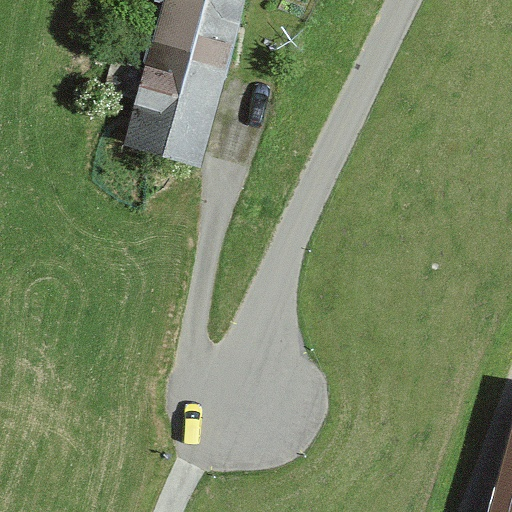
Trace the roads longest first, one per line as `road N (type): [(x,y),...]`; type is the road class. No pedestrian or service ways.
road 1 (unclassified): [(410,0),(232,401)]
road 2 (track): [(460,511),(511,389)]
road 3 (track): [(232,401),(185,511)]
